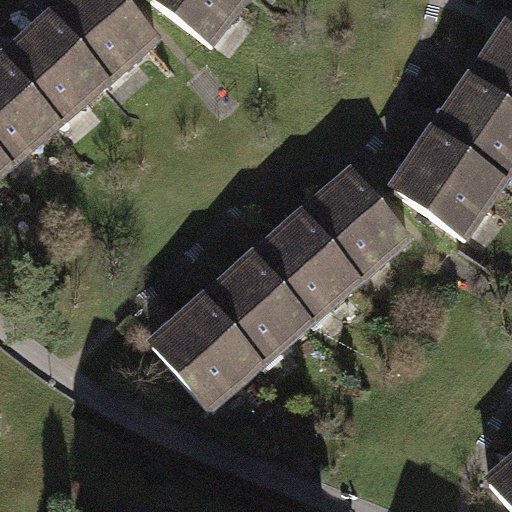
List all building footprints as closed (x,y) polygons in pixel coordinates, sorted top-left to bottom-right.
[(125,0),(72,0),(54,16),(119,94),(169,52),(125,0)] [(261,0),(143,0),(218,57),(261,0)] [(72,134),(119,94),(54,16),(6,56),(72,134)] [(470,86),(511,115),(511,37),(506,33),(470,86)] [(6,56),(0,61),(0,159),(18,180),(72,134),(6,56)] [(431,142),(503,192),(511,179),(511,115),(470,86),(431,142)] [(503,192),(431,142),(397,189),(469,240),(503,192)] [(0,195),(18,180),(0,159),(0,195)] [(351,182),(304,224),(357,284),(404,243),(351,182)] [(304,328),(357,284),(304,224),(252,267),(304,328)] [(252,267),(203,308),(256,369),(304,328),(252,267)] [(210,410),(256,369),(203,308),(158,350),(210,410)] [(511,511),(511,461),(485,481),(511,511)]
